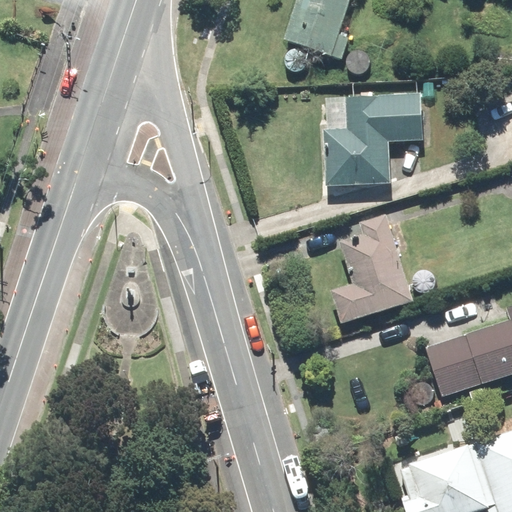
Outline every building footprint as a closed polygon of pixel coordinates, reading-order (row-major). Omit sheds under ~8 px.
[(354,0),(302,0),(287,46),(345,65),(352,43),(342,39),(354,0)] [(237,42),(238,62),(272,60),(271,41),(237,42)] [(326,135),(329,193),(394,190),(392,148),(428,146),(425,99),(382,101),(382,102),(348,103),(350,134),(326,135)] [(335,295),(345,328),(417,305),(390,220),(364,228),(367,238),(343,245),(357,288),(335,295)] [(511,324),(429,351),(445,400),(511,379),(511,310),(509,312),(511,320),(511,324)] [(511,511),(511,436),(413,469),(413,471),(403,475),(411,498),(405,500),(408,511),(511,511)]
